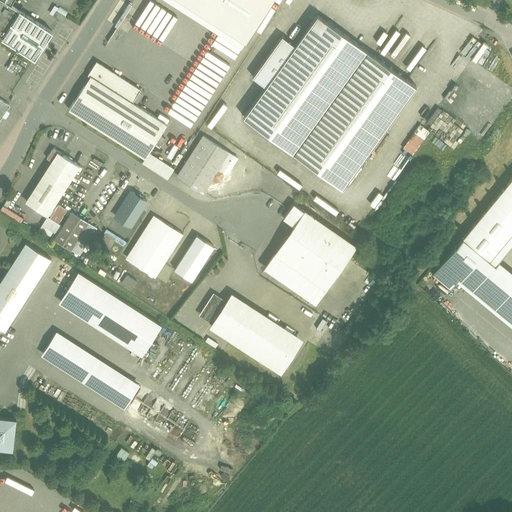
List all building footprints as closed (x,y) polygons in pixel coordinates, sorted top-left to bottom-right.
[(19,10),(3,0),(0,0),(0,34),(2,36),(19,10)] [(182,0),(246,41),(272,0),(182,0)] [(53,31),(20,10),(19,10),(2,36),(2,37),(17,47),(17,48),(19,49),(19,48),(35,58),(53,31)] [(67,17),(58,11),(54,16),(64,22),(67,17)] [(266,86),(244,116),(343,188),(417,85),(318,14),(296,45),(266,86)] [(283,35),(253,76),(266,86),(296,45),(283,35)] [(140,89),(97,62),(89,75),(91,76),(91,75),(133,101),(140,89)] [(133,101),(91,75),(91,76),(69,109),(146,158),(167,124),(133,101)] [(0,120),(10,105),(0,98),(0,120)] [(402,147),(412,155),(430,132),(419,124),(402,147)] [(204,136),(178,175),(203,192),(212,178),(218,169),(229,152),(204,136)] [(50,160),(55,149),(51,147),(46,158),(50,160)] [(53,170),(30,205),(48,216),(81,165),(63,154),(53,170)] [(223,172),(218,169),(212,178),(217,181),(220,181),(224,176),(223,172)] [(511,180),(434,275),(452,290),(457,283),(511,327),(511,273),(500,263),(511,248),(511,180)] [(132,191),(116,216),(131,226),(147,201),(142,197),(143,196),(138,192),(137,194),(132,191)] [(305,210),(294,203),(284,217),(295,225),(305,210)] [(355,245),(305,211),(306,211),(305,210),(295,225),(277,252),(326,286),(326,287),(355,245)] [(72,212),(55,238),(72,249),(89,223),(72,212)] [(159,217),(131,260),(156,277),(184,233),(159,217)] [(98,245),(109,250),(116,234),(105,229),(98,245)] [(197,235),(175,269),(192,280),(214,246),(197,235)] [(26,242),(0,283),(0,326),(2,328),(5,330),(52,259),(26,242)] [(326,286),(277,252),(276,251),(264,267),(315,303),(326,287),(326,286)] [(162,325),(79,272),(63,297),(146,350),(162,325)] [(125,275),(121,283),(131,288),(136,280),(125,275)] [(227,300),(214,292),(203,309),(215,317),(227,300)] [(215,317),(212,322),(230,334),(248,306),(230,294),(227,300),(215,317)] [(248,306),(230,334),(280,366),(298,338),(248,306)] [(126,379),(55,334),(45,351),(115,396),(127,404),(138,387),(126,379)] [(17,417),(0,415),(0,446),(13,448),(17,417)] [(121,447),(114,457),(122,462),(129,452),(121,447)]
